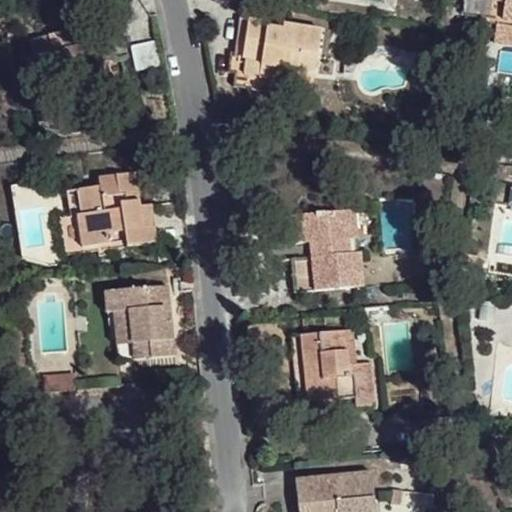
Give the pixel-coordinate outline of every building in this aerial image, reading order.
[(511,0),(463,0),(461,16),(511,23),(511,0)] [(300,73),(314,75),(321,33),(285,27),(283,32),(268,29),(268,24),(240,19),(234,57),(238,58),(261,63),(260,79),(296,86),(300,73)] [(92,49),(91,48),(91,54),(80,57),(77,42),(76,43),(74,38),(53,44),(50,38),(31,42),(34,60),(28,61),(30,79),(35,78),(40,98),(57,95),(56,91),(68,86),(66,76),(83,71),(86,87),(82,88),(89,114),(90,113),(123,104),(117,80),(110,80),(107,67),(116,62),(111,44),(92,49)] [(91,54),(91,48),(87,40),(77,42),(80,57),(91,54)] [(310,99),(314,75),(300,73),(296,86),(260,79),(261,63),(238,58),(234,87),(310,99)] [(82,115),(89,114),(82,88),(76,90),(82,115)] [(144,229),(140,211),(136,174),(98,179),(100,189),(77,192),(81,214),(76,216),(80,248),(109,246),(108,235),(123,233),(124,242),(125,249),(157,245),(154,226),(144,229)] [(110,256),(109,246),(80,248),(76,216),(81,214),(77,192),(68,192),(70,217),(61,218),(67,261),(110,256)] [(153,210),(140,211),(144,229),(154,226),(153,210)] [(355,272),(356,254),(352,254),(342,256),(340,242),(351,241),(359,239),(357,211),(296,218),(298,246),(309,245),(316,245),(317,259),(311,259),(293,262),(296,295),(364,289),(363,272),(355,272)] [(109,246),(124,242),(123,233),(108,235),(109,246)] [(342,256),(352,254),(351,241),(340,242),(342,256)] [(309,245),(311,259),(317,259),(316,245),(309,245)] [(478,258),(463,256),(461,271),(476,273),(478,258)] [(150,344),(151,359),(175,357),(172,325),(166,325),(164,308),(169,306),(167,288),(105,293),(107,313),(114,313),(128,312),(132,345),(150,344)] [(495,304),(481,303),(479,322),(493,323),(495,304)] [(120,362),(151,359),(150,344),(132,345),(128,312),(114,313),(120,362)] [(334,389),(337,401),(356,400),(357,409),(376,407),(372,365),(349,367),(347,353),(352,352),(349,332),(299,337),(301,356),(309,356),(312,391),(334,389)] [(306,404),(337,401),(334,389),(312,391),(309,356),(301,356),(306,404)] [(77,376),(45,379),(46,394),(78,391),(77,376)] [(422,421),(425,446),(455,443),(452,418),(422,421)] [(298,511),(373,511),(372,475),(296,482),(298,511)]
